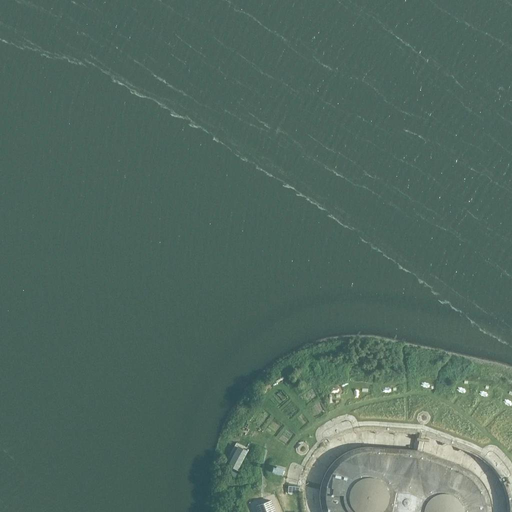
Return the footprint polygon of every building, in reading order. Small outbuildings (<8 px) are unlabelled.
[(284,480),(284,481),(284,482),(285,483),(286,484),(287,484),(295,485),(294,487),(298,487),(300,487),(300,488),(301,488),(306,488),(306,485),(307,482),(308,479),(309,476),(310,473),(311,470),(312,467),(313,465),(315,462),(316,459),(318,457),(320,454),(322,452),(324,450),(326,448),(328,446),(331,444),(333,442),(336,440),(338,439),(341,437),(344,436),(347,435),(349,434),(352,433),(355,432),(358,432),(361,431),(374,431),(417,434),(419,434),(425,436),(461,449),(464,450),(467,451),(470,452),(472,454),(475,455),(478,457),(481,459),(483,461),(485,463),(488,465),(490,467),(492,470),(494,472),(496,475),(498,477),(499,480),(501,483),(502,486),(503,489),(504,492),(505,495),(506,498),(506,501),(507,504),(507,507),(507,510),(507,511),(511,511),(511,485),(511,483),(511,482),(511,463),(510,461),(502,452),(497,447),(496,446),(495,446),(493,445),(492,445),(491,445),(490,445),(489,445),(487,445),(486,446),(485,446),(484,447),(483,448),(482,449),(424,425),(373,421),(363,421),(356,422),(354,417),(353,417),(353,416),(352,415),(351,415),(350,414),(349,414),(348,414),(347,414),(346,414),(331,419),(317,428),(316,429),(315,430),(315,431),(314,432),(314,433),(314,434),(314,435),(314,437),(314,438),(314,439),(315,440),(315,441),(315,442),(315,443),(313,445),(309,449),(306,453),(304,455),(302,460),(300,463),(299,466),(293,463),(292,463),(291,463),(290,463),(289,464),(289,465),(287,469),(286,473),(285,477),(284,480)] [(321,492),(321,497),(321,501),(322,506),(323,510),(323,511),(492,511),(492,507),(491,503),(490,498),(489,494),(487,489),(484,485),(482,482),(479,478),(476,475),(473,472),(469,470),(465,468),(461,466),(421,452),(425,436),(419,434),(417,434),(413,450),(374,447),(367,447),(363,447),(358,448),(354,449),(350,451),(346,453),(342,455),(339,458),(335,460),(332,464),(329,467),(327,471),(325,475),(323,479),(322,484),(321,488),(321,492)] [(285,467),(274,463),(271,472),(282,476),(285,467)] [(289,488),(288,493),(289,493),(299,494),(300,492),(300,488),(300,487),(300,486),(289,485),(289,488)] [(259,511),(278,511),(274,499),(257,505),(259,511)]
